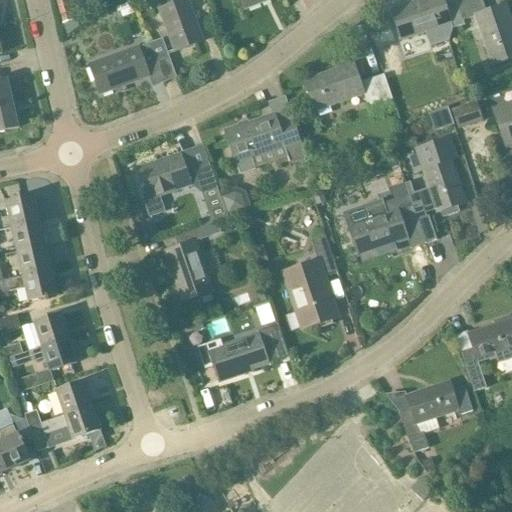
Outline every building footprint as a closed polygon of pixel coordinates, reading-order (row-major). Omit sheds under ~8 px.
[(55,0),(62,25),(76,20),(76,18),(81,17),(76,0),(55,0)] [(239,0),(244,11),(271,0),(239,0)] [(442,0),(423,0),(391,11),(401,41),(450,24),(452,30),(463,26),(462,21),(454,0),(448,0),(443,2),(442,0)] [(480,0),(454,0),(462,21),(476,17),(492,66),(511,59),(511,28),(504,6),(485,13),(480,0)] [(186,1),(160,11),(175,53),(202,43),(186,1)] [(129,3),(116,8),(121,19),(133,13),(129,3)] [(149,45),(89,67),(100,95),(148,77),(152,88),(164,83),(156,61),(155,62),(149,45)] [(168,57),(156,61),(164,83),(176,79),(168,57)] [(353,66),(304,83),(314,111),(363,95),(368,108),(391,100),(383,76),(360,84),(353,66)] [(0,107),(12,105),(7,81),(0,82),(0,107)] [(476,102),(452,111),(452,113),(458,131),(483,123),(480,113),(476,102)] [(0,132),(18,129),(14,113),(12,105),(0,107),(0,132)] [(511,105),(496,111),(496,113),(507,145),(511,143),(511,105)] [(447,108),(430,111),(434,138),(452,135),(447,108)] [(274,117),(225,134),(235,163),(236,163),(240,175),(256,170),(288,159),(289,163),(296,161),(299,170),(307,167),(304,158),(305,158),(299,140),(292,121),(278,126),(274,117)] [(429,190),(407,198),(410,207),(421,204),(426,217),(428,217),(437,213),(440,221),(456,215),(454,208),(464,204),(450,162),(456,160),(449,139),(416,150),(423,171),(429,190)] [(180,155),(137,170),(148,203),(145,203),(150,217),(163,213),(158,198),(190,187),(190,185),(198,182),(201,195),(217,189),(208,164),(208,163),(195,168),(190,154),(181,157),(180,155)] [(34,197),(6,204),(11,229),(40,222),(34,197)] [(381,202),(343,215),(358,257),(363,255),(364,259),(395,250),(393,245),(406,241),(410,251),(423,245),(410,208),(398,212),(397,211),(386,214),(381,202)] [(421,204),(410,207),(423,245),(436,241),(428,217),(426,217),(421,204)] [(40,222),(11,229),(17,254),(46,247),(40,222)] [(178,248),(164,253),(182,302),(212,292),(195,243),(202,241),(198,228),(173,237),(178,248)] [(318,262),(282,273),(302,331),(338,319),(324,279),(338,275),(324,237),(311,242),(318,262)] [(46,247),(17,254),(22,278),(51,271),(46,247)] [(3,282),(0,282),(0,292),(4,291),(4,294),(25,289),(28,303),(57,296),(51,271),(22,278),(10,280),(3,282)] [(61,315),(34,324),(41,349),(69,339),(61,315)] [(16,316),(0,321),(0,334),(0,336),(21,329),(16,316)] [(472,349),(461,353),(474,393),(486,389),(478,363),(496,357),(498,363),(511,358),(511,325),(511,322),(468,336),(472,349)] [(220,341),(198,349),(205,370),(213,367),(218,381),(289,357),(277,323),(256,330),(256,333),(221,345),(220,341)] [(69,339),(41,349),(49,373),(77,364),(77,363),(81,361),(78,350),(73,352),(69,339)] [(20,345),(4,350),(6,359),(23,354),(20,345)] [(37,375),(13,383),(17,395),(42,387),(37,375)] [(83,383),(56,393),(64,417),(92,407),(83,383)] [(411,411),(400,415),(414,453),(428,449),(423,434),(419,435),(416,425),(457,411),(459,417),(472,412),(465,391),(453,395),(449,384),(406,398),(411,411)] [(40,425),(29,429),(37,452),(49,448),(44,436),(68,428),(72,441),(100,431),(92,407),(64,417),(40,425)] [(511,411),(509,408),(491,426),(501,436),(510,426),(511,427),(511,411)] [(36,412),(24,416),(29,429),(40,425),(36,412)] [(0,458),(6,472),(29,461),(12,425),(0,430),(0,458)] [(421,478),(410,490),(423,502),(434,490),(421,478)]
